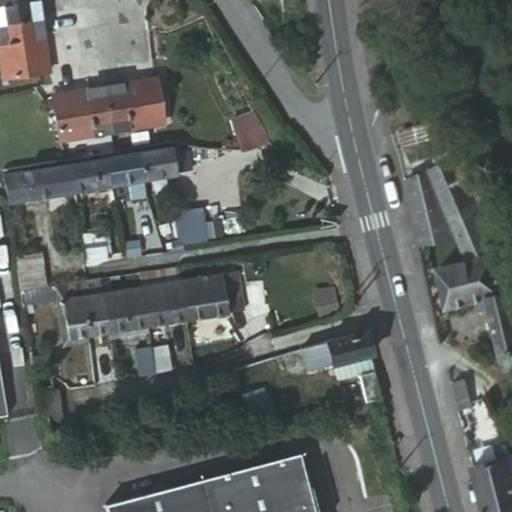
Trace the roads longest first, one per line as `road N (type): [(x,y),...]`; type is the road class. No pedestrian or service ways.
road 1 (secondary): [(448,511),(352,142)]
road 2 (residential): [(214,0),(304,118),(352,142)]
road 3 (residential): [(454,0),(511,134)]
road 4 (secondary): [(352,142),(328,0)]
road 5 (unknown): [(175,0),(121,20),(70,68)]
